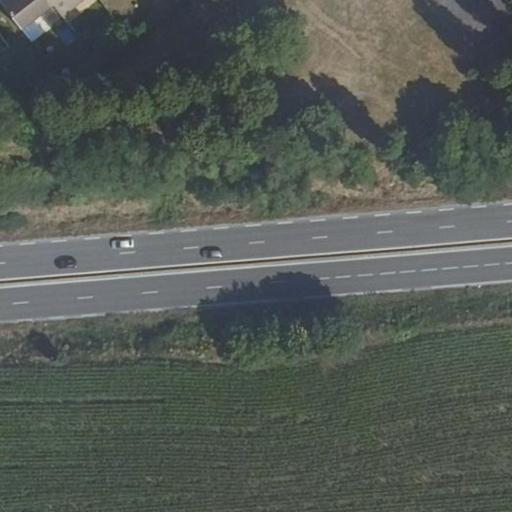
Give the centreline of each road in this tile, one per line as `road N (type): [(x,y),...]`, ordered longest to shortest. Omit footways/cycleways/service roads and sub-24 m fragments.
road 1 (trunk): [(511,219),(0,261)]
road 2 (trunk): [(0,303),(511,262)]
